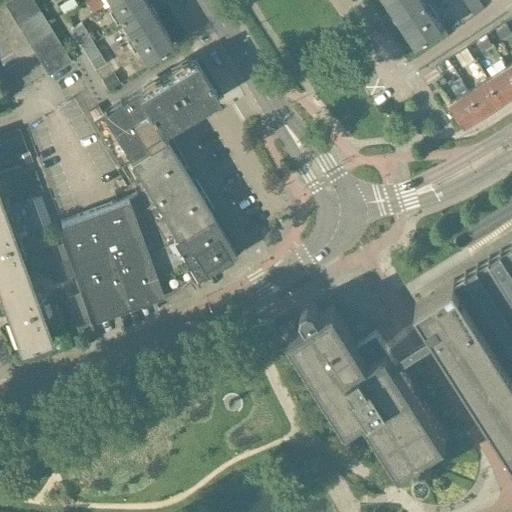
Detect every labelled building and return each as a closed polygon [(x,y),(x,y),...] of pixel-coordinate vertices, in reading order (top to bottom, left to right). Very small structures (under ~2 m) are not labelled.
[(10,12),(30,0),(7,0),(4,2),(10,12)] [(16,23),(38,9),(32,0),(30,0),(10,12),(16,23)] [(73,0),(64,0),(58,4),(63,13),(76,5),(73,0)] [(172,42),(146,0),(108,0),(144,59),(172,42)] [(444,25),(427,0),(388,0),(417,43),(444,25)] [(22,33),(44,19),(38,9),(16,23),(22,33)] [(29,43),(51,30),(44,19),(22,33),(29,43)] [(106,62),(81,21),(70,28),(95,69),(106,62)] [(511,31),(511,29),(508,23),(497,31),(502,38),(511,31)] [(35,53),(57,40),(51,30),(29,43),(35,53)] [(493,43),(488,36),(477,43),(482,50),(493,43)] [(41,63),(63,50),(57,40),(35,53),(41,63)] [(462,64),(473,56),(468,49),(457,56),(455,54),(449,58),(453,65),(460,60),(462,64)] [(47,74),(69,60),(63,50),(41,63),(47,74)] [(234,249),(189,176),(159,127),(215,93),(193,55),(100,111),(101,113),(92,119),(165,238),(160,241),(130,194),(59,219),(94,316),(162,291),(169,288),(234,249)] [(455,69),(453,65),(449,58),(431,69),(438,80),(455,69)] [(511,93),(511,70),(508,64),(488,76),(503,99),(511,93)] [(112,72),(101,79),(107,89),(118,82),(112,72)] [(503,99),(488,76),(469,89),(484,112),(503,99)] [(484,112),(469,89),(450,101),(464,124),(484,112)] [(27,151),(14,155),(17,165),(31,160),(27,151)] [(0,281),(26,272),(2,207),(0,207),(0,281)] [(511,240),(414,303),(433,332),(487,416),(511,457),(511,240)] [(60,243),(51,246),(56,261),(65,258),(60,243)] [(56,261),(46,265),(51,277),(69,270),(65,258),(56,261)] [(50,337),(26,272),(0,281),(0,296),(19,348),(50,337)] [(78,292),(66,296),(70,306),(77,326),(89,322),(82,302),(78,292)] [(445,439),(393,356),(375,329),(357,341),(333,304),(321,312),(315,303),(308,301),(302,305),(300,312),(306,321),(287,333),(346,425),(364,414),(399,468),(412,460),(415,466),(418,469),(425,471),(431,467),(432,460),(430,457),(427,451),(445,439)]
